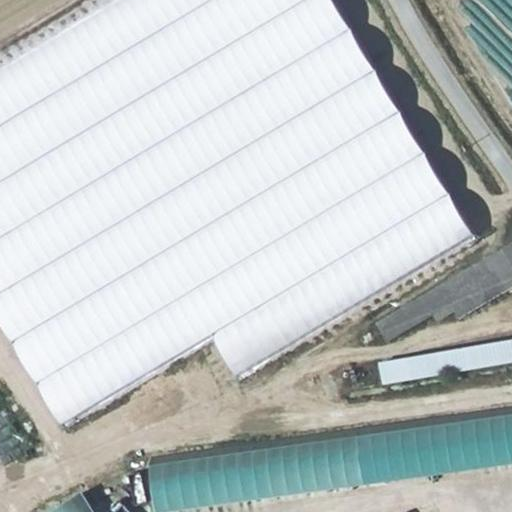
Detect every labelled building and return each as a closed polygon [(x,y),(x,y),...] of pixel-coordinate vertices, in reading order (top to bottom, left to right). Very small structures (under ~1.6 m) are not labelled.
[(471,235),(329,0),(96,0),(0,57),(0,336),(61,441),(213,351),(233,382),(471,235)] [(392,348),(422,330),(455,309),(458,314),(463,322),(511,293),(511,292),(511,258),(507,251),(380,329),(389,343),(392,348)] [(511,338),(381,363),(385,383),(511,358),(511,338)] [(162,504),(511,468),(511,417),(157,453),(162,504)] [(53,511),(105,511),(92,489),(53,511)]
